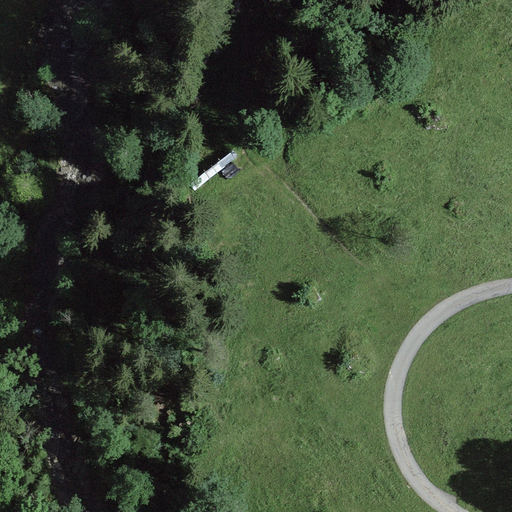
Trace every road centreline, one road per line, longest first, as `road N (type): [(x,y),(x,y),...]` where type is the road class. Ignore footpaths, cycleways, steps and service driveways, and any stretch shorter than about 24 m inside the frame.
road 1 (track): [(511,287),(455,302),(427,324),(397,375),(393,403),(405,462),(452,511)]
road 2 (track): [(246,142),(342,250),(427,324)]
